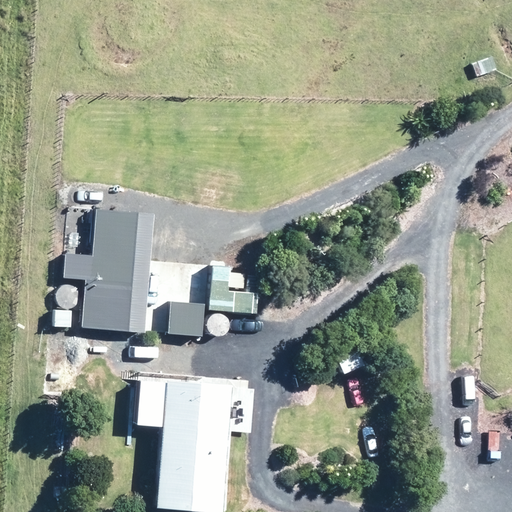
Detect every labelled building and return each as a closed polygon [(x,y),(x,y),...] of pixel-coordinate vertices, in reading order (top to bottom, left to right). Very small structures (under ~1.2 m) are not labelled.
[(131,257),(133,207),(92,205),(90,251),(63,249),(61,278),(82,279),(80,327),(100,328),(101,299),(148,302),(150,257),(131,257)] [(232,277),(206,276),(205,309),(252,311),(253,288),(231,288),(232,277)] [(202,309),(202,302),(168,301),(167,338),(201,340),(202,309)] [(92,333),(91,356),(116,356),(116,334),(92,333)] [(220,511),(228,380),(134,374),(131,421),(160,423),(154,507),(220,511)] [(78,393),(54,393),(54,420),(78,420),(78,393)]
